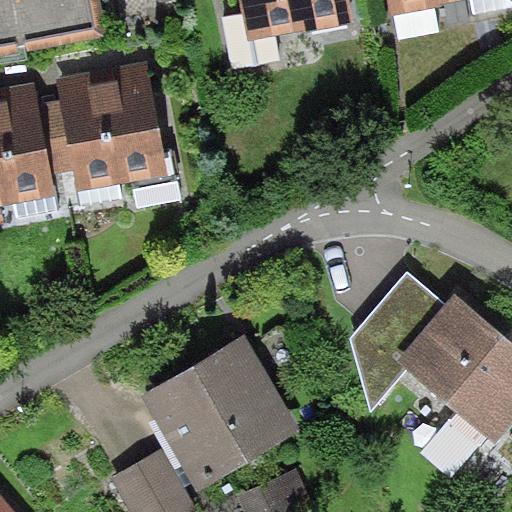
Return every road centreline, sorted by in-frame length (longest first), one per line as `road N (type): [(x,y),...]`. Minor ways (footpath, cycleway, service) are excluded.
road 1 (residential): [(347,191),(0,393)]
road 2 (residential): [(511,75),(347,191)]
road 3 (residential): [(347,191),(377,210),(470,240),(511,268)]
